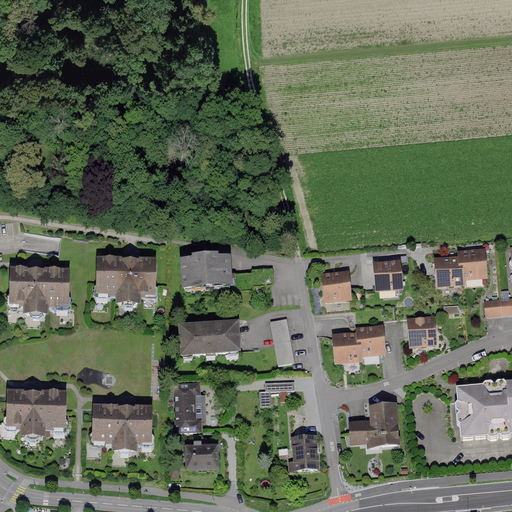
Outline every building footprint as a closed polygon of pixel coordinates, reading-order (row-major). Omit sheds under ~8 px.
[(460,253),(462,283),(489,281),(487,251),(460,253)] [(233,258),(182,261),(184,295),(235,292),(233,258)] [(160,260),(98,259),(97,299),(117,299),(117,307),(142,308),(142,300),(159,300),(160,260)] [(460,286),(458,259),(435,260),(437,288),(460,286)] [(403,292),(400,262),(374,264),(376,295),(403,292)] [(73,271),(9,271),(9,309),(24,310),(24,317),(49,317),(49,310),(73,310),(73,271)] [(351,274),(325,275),(326,306),(352,305),(351,274)] [(511,300),(486,302),(487,321),(511,319),(511,300)] [(295,363),(287,320),(269,323),(277,366),(295,363)] [(437,320),(407,322),(408,333),(408,335),(409,347),(422,347),(439,346),(437,320)] [(180,328),(181,360),(244,357),(242,325),(180,328)] [(360,328),(363,361),(387,360),(384,327),(360,328)] [(336,334),(338,367),(362,366),(360,333),(336,334)] [(294,383),(265,384),(265,393),(269,393),(270,393),(279,393),(280,403),(288,403),(287,392),(294,392),(294,383)] [(511,442),(511,385),(456,390),(461,447),(511,442)] [(176,386),(176,436),(201,436),(201,386),(176,386)] [(76,393),(11,392),(10,440),(76,441),(76,393)] [(261,393),(259,393),(259,408),(261,408),(269,407),(271,407),(270,393),(269,393),(265,393),(261,393)] [(352,425),(355,453),(401,448),(397,403),(370,406),(372,423),(352,425)] [(157,410),(94,410),(94,453),(157,453),(157,410)] [(318,474),(316,438),(292,440),(294,475),(318,474)] [(187,447),(187,475),(217,475),(218,448),(187,447)]
